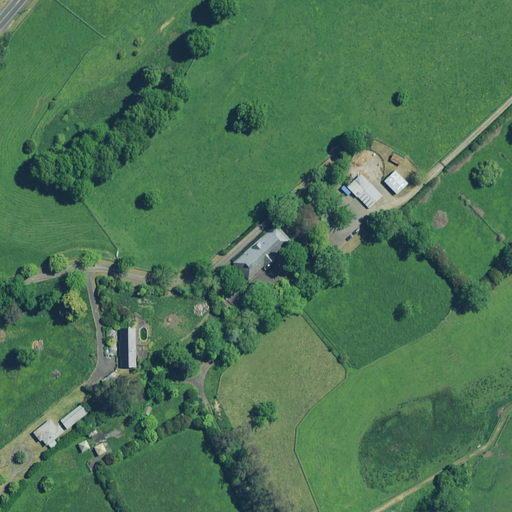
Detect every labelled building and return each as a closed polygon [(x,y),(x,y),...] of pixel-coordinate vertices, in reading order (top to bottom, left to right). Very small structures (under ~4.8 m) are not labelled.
[(403,160),(393,154),(390,161),(400,166),(403,160)] [(407,184),(395,171),(384,181),(396,194),(407,184)] [(382,196),(360,174),(347,188),(369,209),(382,196)] [(232,263),(248,280),(262,267),(265,270),(269,267),(278,259),(275,255),(290,241),(275,225),(232,263)] [(136,367),(135,329),(119,329),(120,368),(136,367)] [(154,405),(148,403),(144,413),(150,416),(154,405)] [(87,414),(80,405),(60,421),(67,429),(87,414)] [(56,427),(50,420),(33,433),(40,442),(42,440),(46,446),(48,445),(52,450),(58,444),(54,439),(64,432),(58,425),(56,427)] [(97,434),(93,427),(86,431),(89,438),(97,434)] [(90,449),(86,441),(78,445),(82,452),(90,449)] [(106,452),(102,444),(94,448),(98,456),(106,452)]
